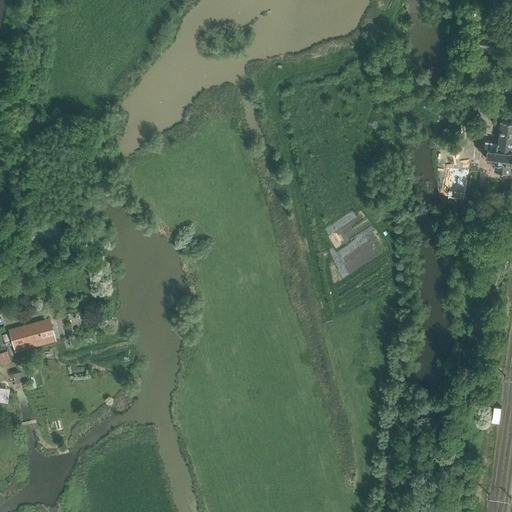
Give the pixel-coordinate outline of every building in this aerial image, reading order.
[(497,36),(483,34),(481,48),(495,50),(497,36)] [(504,75),(503,82),(508,83),(507,90),(511,90),(511,75),(510,75),(510,76),(504,75)] [(486,140),(485,148),(487,148),(486,158),(496,159),(495,169),(511,171),(511,161),(511,120),(501,119),(498,141),(497,140),(497,142),(486,140)] [(55,340),(53,335),(49,318),(11,329),(17,350),(24,348),(25,349),(55,340)] [(9,344),(0,347),(4,359),(13,357),(9,344)] [(17,385),(28,381),(25,371),(13,374),(17,385)] [(28,377),(31,388),(37,387),(34,376),(28,377)] [(495,406),(493,421),(500,422),(502,407),(495,406)]
